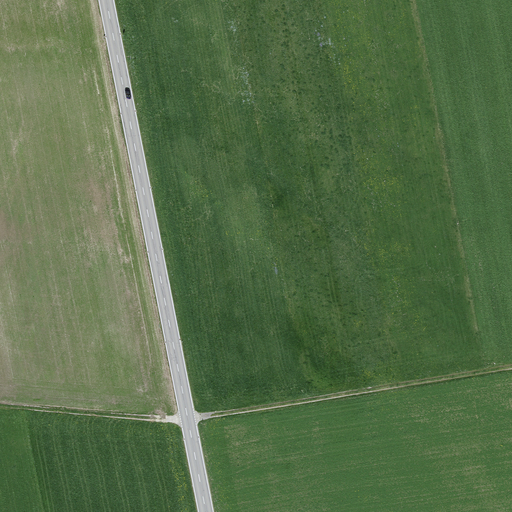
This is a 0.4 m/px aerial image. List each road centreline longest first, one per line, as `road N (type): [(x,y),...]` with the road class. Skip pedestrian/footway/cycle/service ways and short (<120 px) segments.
road 1 (secondary): [(106,0),(206,511)]
road 2 (track): [(511,366),(188,420),(0,404)]
